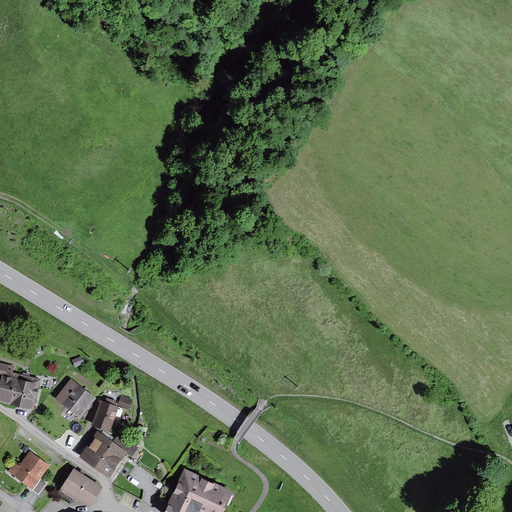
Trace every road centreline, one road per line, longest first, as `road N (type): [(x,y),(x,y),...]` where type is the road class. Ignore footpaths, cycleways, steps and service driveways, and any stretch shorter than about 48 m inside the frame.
road 1 (primary): [(0,269),(270,441),(339,511)]
road 2 (track): [(67,236),(143,184),(171,117),(155,107),(99,100),(63,77),(35,34),(31,0)]
